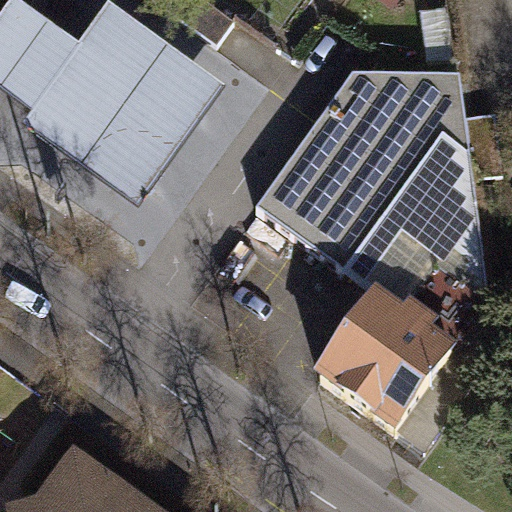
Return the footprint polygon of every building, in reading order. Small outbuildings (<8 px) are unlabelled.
[(0,0),(0,46),(21,17),(32,0),(0,0)] [(189,0),(175,21),(218,50),(236,24),(199,0),(189,0)] [(456,15),(434,16),(436,64),(458,63),(456,15)] [(80,58),(21,17),(0,46),(0,98),(37,124),(25,140),(141,221),(228,99),(109,16),(80,58)] [(350,86),(260,219),(346,278),(382,227),(424,256),(470,191),(460,86),(350,86)] [(341,286),(376,311),(404,330),(411,321),(436,339),(429,348),(456,367),(401,445),(428,463),(501,358),(470,191),(424,256),(382,227),(346,278),(341,286)] [(404,330),(376,311),(321,390),(401,445),(456,367),(429,348),(436,339),(411,321),(404,330)] [(109,511),(67,482),(46,511),(109,511)]
